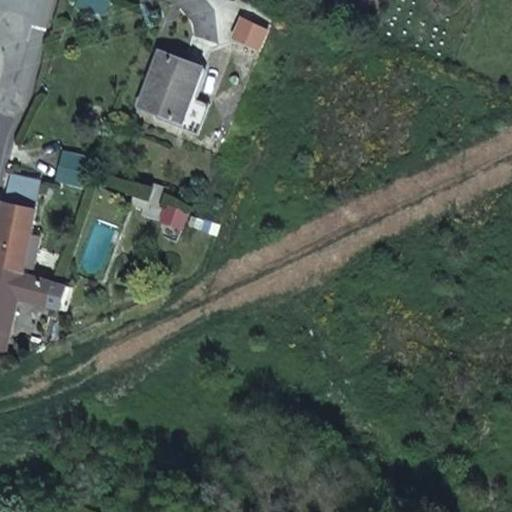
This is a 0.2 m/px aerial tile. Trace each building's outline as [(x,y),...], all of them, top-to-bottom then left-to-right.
[(80,0),(79,8),(113,15),(116,0),(80,0)] [(245,15),(236,38),(270,51),(279,28),(245,15)] [(206,69),(163,53),(141,109),(182,126),(206,69)] [(89,188),(97,155),(67,148),(60,181),(89,188)] [(24,171),(15,170),(12,178),(16,179),(0,237),(0,268),(39,278),(38,284),(50,287),(55,267),(29,262),(31,255),(35,236),(45,185),(22,178),(24,171)] [(35,236),(31,255),(42,259),(45,239),(35,236)] [(63,270),(64,269),(55,267),(50,287),(57,289),(63,270)] [(57,289),(50,287),(38,284),(39,278),(0,268),(0,333),(13,336),(24,285),(55,293),(57,289)] [(57,289),(55,293),(71,296),(77,273),(63,270),(57,289)] [(33,342),(34,313),(19,313),(19,342),(33,342)]
